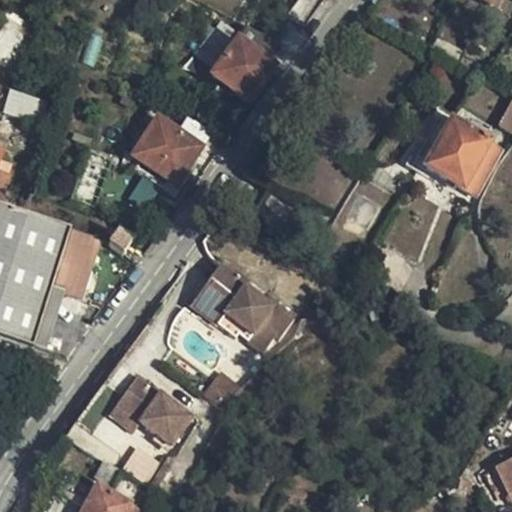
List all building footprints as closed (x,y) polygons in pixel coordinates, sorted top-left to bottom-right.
[(495,8),(499,0),(488,0),(487,4),(495,8)] [(251,24),(226,60),(263,87),(288,50),(251,24)] [(11,90),(5,113),(42,122),(48,99),(11,90)] [(511,122),(511,98),(502,118),(511,122)] [(224,116),(200,102),(192,114),(172,102),(148,139),(154,143),(193,167),(207,143),(224,116)] [(453,114),(428,161),(479,188),(504,142),(453,114)] [(207,143),(193,167),(154,143),(148,152),(191,180),(212,146),(207,143)] [(23,154),(0,147),(0,161),(19,166),(23,154)] [(99,205),(110,157),(87,152),(75,200),(99,205)] [(0,311),(51,326),(68,270),(99,279),(116,219),(12,188),(19,166),(0,161),(0,311)] [(319,188),(286,168),(269,194),(302,213),(319,188)] [(132,214),(123,227),(138,238),(147,224),(132,214)] [(264,262),(263,265),(235,246),(213,277),(239,296),(231,306),(250,319),(253,314),(257,309),(266,316),(262,320),(278,332),(290,315),(295,319),(309,298),(280,277),(281,275),(264,262)] [(205,287),(231,306),(239,296),(213,277),(205,287)] [(253,314),(262,320),(266,316),(257,309),(253,314)] [(236,389),(254,369),(236,355),(218,376),(236,389)] [(152,404),(184,427),(204,398),(150,359),(129,387),(152,404)] [(0,371),(0,392),(7,395),(13,375),(0,371)] [(144,414),(152,404),(129,387),(122,398),(144,414)] [(116,444),(108,460),(125,468),(133,452),(116,444)] [(511,457),(495,466),(511,502),(511,457)] [(141,511),(153,491),(110,467),(90,505),(102,511),(141,511)]
